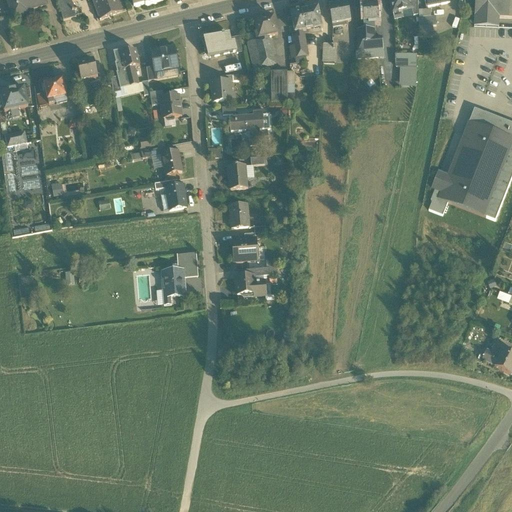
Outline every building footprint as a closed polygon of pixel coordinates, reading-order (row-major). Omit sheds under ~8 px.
[(43,0),(7,0),(12,20),(27,15),(26,11),(46,6),(43,0)] [(61,0),(57,1),(63,22),(76,18),(70,0),(61,0)] [(91,0),(99,22),(121,14),(116,0),(91,0)] [(389,0),(392,13),(402,11),(411,9),(412,9),(410,0),(389,0)] [(424,0),(426,8),(449,4),(448,0),(424,0)] [(499,17),(511,17),(511,0),(475,0),(474,16),(475,16),(499,17)] [(328,8),(332,29),(346,27),(345,24),(350,23),(347,5),(328,8)] [(362,6),(364,30),(373,30),(373,22),(378,22),(377,5),(362,6)] [(403,19),(413,17),(411,9),(402,11),(403,19)] [(291,15),(295,35),(301,34),(321,30),(317,10),(291,15)] [(403,19),(402,11),(392,13),(394,21),(403,19)] [(431,11),(426,11),(426,27),(433,27),(436,27),(436,18),(431,18),(431,11)] [(499,17),(475,16),(474,26),(498,27),(499,17)] [(254,24),(258,41),(267,39),(277,37),(274,20),(254,24)] [(419,27),(419,39),(433,39),(433,27),(426,27),(419,27)] [(373,30),(364,30),(358,31),(357,53),(356,54),(356,61),(378,59),(377,52),(382,52),(383,52),(381,38),(374,39),(373,30)] [(306,57),(301,34),(295,35),(296,37),(293,38),(295,47),(292,48),(294,60),(295,59),(305,57),(306,57)] [(205,41),(209,59),(236,53),(237,52),(234,43),(231,44),(230,40),(229,35),(224,36),(224,35),(222,36),(222,37),(205,41)] [(206,59),(209,59),(205,41),(222,37),(202,41),(206,59)] [(234,43),(237,52),(236,53),(237,54),(243,53),(240,38),(230,40),(231,44),(234,43)] [(247,44),(254,72),(273,67),(267,39),(258,41),(258,42),(247,44)] [(322,63),(335,64),(336,45),(323,45),(322,63)] [(153,70),(154,76),(178,71),(174,48),(150,52),(153,70)] [(116,74),(117,78),(120,90),(121,90),(125,89),(129,88),(125,71),(121,55),(122,55),(121,51),(113,53),(116,64),(115,64),(117,74),(116,74)] [(135,52),(122,55),(121,55),(125,71),(134,69),(139,67),(135,52)] [(398,56),(398,68),(400,68),(402,69),(416,69),(416,57),(398,56)] [(80,81),(81,84),(85,82),(98,79),(93,62),(76,66),(80,81)] [(416,89),(416,85),(401,85),(402,69),(400,68),(399,88),(416,89)] [(134,69),(125,71),(129,88),(138,86),(134,69)] [(416,85),(416,69),(402,69),(401,85),(416,85)] [(146,70),(148,83),(155,82),(154,76),(153,70),(146,70)] [(154,76),(155,82),(179,78),(178,71),(154,76)] [(287,105),(287,87),(287,74),(271,74),(271,105),(287,105)] [(121,93),(121,90),(120,90),(117,78),(111,80),(113,95),(121,93)] [(48,106),(48,107),(54,106),(53,101),(66,99),(64,91),(67,90),(65,81),(62,82),(62,81),(57,82),(56,80),(47,82),(48,85),(43,86),(41,87),(42,95),(45,95),(48,106)] [(78,82),(85,105),(91,103),(85,82),(81,84),(80,81),(78,82)] [(148,83),(142,84),(142,85),(143,93),(144,98),(150,97),(150,95),(148,83)] [(211,85),(213,104),(229,102),(234,102),(233,94),(230,95),(230,84),(221,84),(211,85)] [(142,85),(138,86),(129,88),(125,89),(127,97),(143,93),(142,85)] [(120,98),(127,97),(125,89),(121,90),(121,93),(113,95),(114,100),(115,100),(115,98),(120,97),(120,98)] [(0,95),(0,96),(4,114),(10,112),(18,111),(27,108),(23,90),(0,95)] [(150,97),(151,102),(160,101),(160,100),(163,100),(162,93),(150,95),(150,97)] [(37,96),(39,108),(48,106),(45,95),(42,95),(37,96)] [(163,121),(164,121),(175,119),(180,118),(179,110),(180,110),(178,98),(163,100),(160,100),(160,101),(161,106),(163,121)] [(222,110),(222,117),(236,116),(235,109),(222,110)] [(495,222),(511,178),(511,124),(474,110),(446,181),(438,200),(448,204),(495,222)] [(20,118),(18,111),(10,112),(12,120),(20,118)] [(251,133),(252,147),(263,146),(262,131),(265,131),(264,116),(264,114),(255,114),(255,118),(231,120),(232,134),(249,133),(251,133)] [(264,116),(265,131),(268,131),(272,131),(272,116),(264,116)] [(176,127),(175,119),(164,121),(165,129),(176,127)] [(5,139),(7,149),(13,148),(26,145),(24,134),(5,139)] [(140,140),(141,151),(155,149),(154,138),(140,140)] [(26,145),(13,148),(15,153),(27,150),(26,145)] [(102,148),(92,148),(91,160),(101,161),(102,148)] [(151,152),(152,159),(161,157),(166,156),(164,149),(158,151),(151,152)] [(208,152),(209,161),(223,160),(222,150),(208,152)] [(142,161),(151,159),(152,159),(151,152),(141,155),(142,160),(142,161)] [(164,170),(165,177),(182,173),(177,154),(166,156),(161,157),(164,170)] [(161,157),(152,159),(151,159),(154,172),(164,170),(161,157)] [(250,160),(251,168),(253,168),(265,167),(264,159),(250,160)] [(229,174),(230,192),(246,190),(244,168),(237,169),(237,168),(235,168),(235,169),(227,169),(227,174),(229,174)] [(251,168),(246,169),(247,181),(254,180),(253,168),(251,168)] [(443,217),(448,204),(438,200),(446,181),(436,177),(432,189),(435,191),(430,201),(432,202),(428,211),(443,217)] [(154,186),(155,192),(159,191),(165,190),(177,188),(176,182),(154,186)] [(62,185),(51,186),(53,199),(64,198),(62,185)] [(64,185),(65,196),(81,195),(81,190),(74,191),(74,185),(64,185)] [(167,201),(168,212),(186,209),(182,187),(177,188),(165,190),(167,201)] [(288,206),(284,198),(274,203),(278,211),(288,206)] [(109,201),(99,203),(100,212),(111,211),(109,201)] [(229,208),(231,231),(249,229),(247,207),(229,208)] [(49,225),(34,228),(35,233),(50,231),(49,225)] [(28,229),(13,232),(14,237),(29,235),(28,229)] [(233,243),(234,264),(257,263),(256,242),(255,241),(245,242),(233,243)] [(196,269),(195,255),(178,257),(179,273),(182,273),(182,274),(185,273),(185,270),(196,269)] [(185,270),(185,273),(186,280),(197,279),(196,269),(185,270)] [(254,279),(264,278),(270,278),(269,270),(266,271),(246,272),(247,279),(254,279)] [(273,270),(269,270),(270,278),(277,277),(277,270),(273,270)] [(165,292),(165,299),(171,299),(183,298),(183,290),(182,290),(181,280),(182,280),(182,274),(182,273),(179,273),(164,275),(164,281),(161,281),(162,292),(165,292)] [(66,275),(67,282),(74,281),(74,274),(66,275)] [(237,297),(255,296),(254,285),(254,279),(247,279),(240,280),(236,280),(237,297)] [(264,284),(254,285),(255,296),(255,298),(265,298),(264,284)] [(162,292),(164,307),(171,307),(171,299),(165,299),(165,292),(162,292)] [(494,370),(511,378),(511,374),(511,355),(503,351),(499,359),(495,369),(494,370)] [(481,362),(495,369),(499,359),(486,353),(481,362)]
